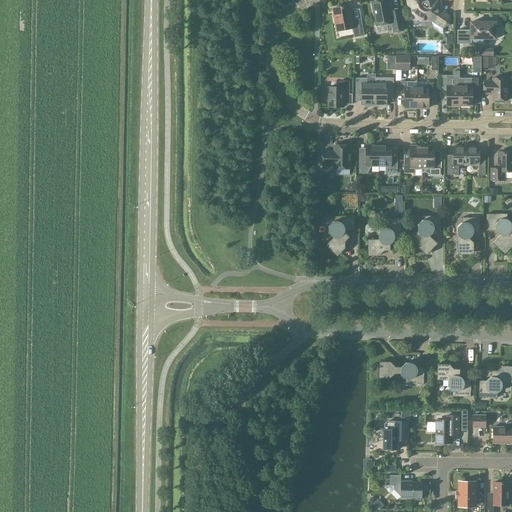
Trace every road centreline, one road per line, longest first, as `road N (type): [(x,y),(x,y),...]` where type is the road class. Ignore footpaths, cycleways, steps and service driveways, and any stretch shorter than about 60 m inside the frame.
road 1 (residential): [(480,124),(321,122),(297,110),(279,92),(269,56),(280,18),(300,0)]
road 2 (primary): [(151,10),(139,304)]
road 3 (primary): [(151,296),(151,10)]
road 4 (residential): [(280,307),(301,328),(511,336)]
road 5 (residential): [(511,282),(304,285),(280,307)]
road 6 (primary): [(139,304),(142,481)]
road 7 (primary): [(142,481),(151,316)]
